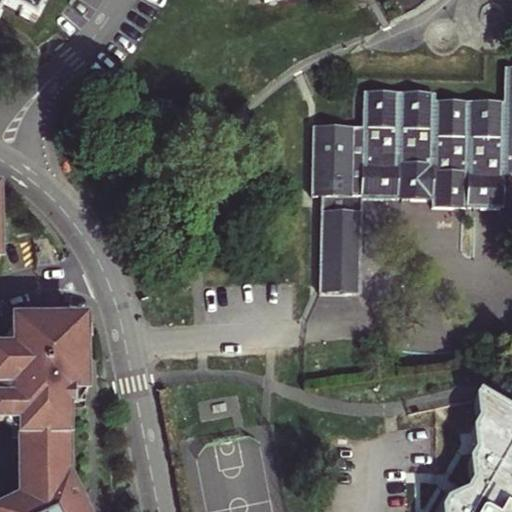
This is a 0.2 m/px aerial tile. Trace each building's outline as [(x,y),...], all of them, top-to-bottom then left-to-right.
[(0,0),(0,4),(1,4),(31,19),(40,0),(0,0)] [(511,70),(501,70),(500,102),(473,102),(445,101),(431,100),(431,94),(409,93),(361,92),(360,109),(359,128),(357,198),(373,199),(408,200),(428,201),(428,209),(439,209),(475,210),(501,210),(502,176),(511,176),(511,70)] [(329,127),(309,127),(307,196),(317,197),(316,208),(314,291),(338,293),(354,294),(357,198),(359,128),(329,127)] [(0,511),(79,511),(62,477),(63,414),(68,414),(68,398),(81,399),(83,351),(83,332),(82,330),(79,326),(73,325),(68,327),(68,325),(8,323),(8,353),(0,352),(0,427),(7,428),(6,454),(5,506),(0,508),(0,511)] [(511,511),(511,416),(478,397),(475,402),(476,422),(472,432),(474,455),(469,464),(470,484),(465,494),(445,504),(441,511),(511,511)] [(81,399),(68,398),(68,414),(81,415),(81,399)]
